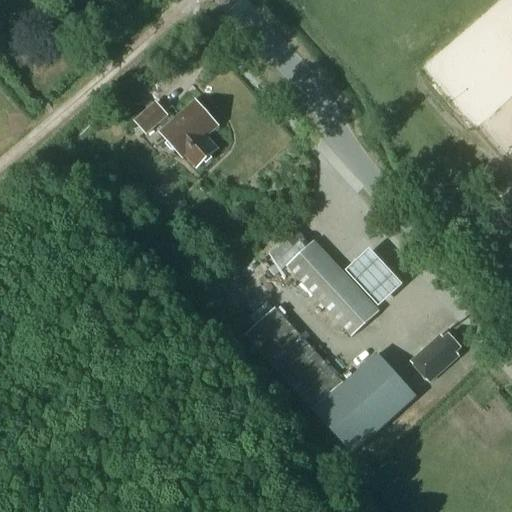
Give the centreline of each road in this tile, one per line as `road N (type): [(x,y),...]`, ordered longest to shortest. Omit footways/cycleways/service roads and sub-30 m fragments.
road 1 (secondary): [(511,336),(361,165),(311,91),(232,0)]
road 2 (track): [(192,0),(0,166)]
